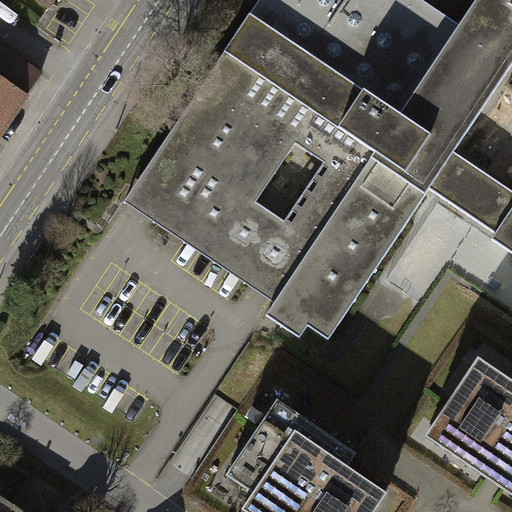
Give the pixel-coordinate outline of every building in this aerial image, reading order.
[(459,25),(419,0),(257,0),(119,204),(230,276),(259,294),(272,302),(261,315),(294,337),(295,338),(303,325),(325,339),(427,189),(492,233),(488,240),(511,255),(511,0),(475,0),(473,3),(459,25)] [(0,50),(0,82),(21,97),(36,75),(0,50)] [(0,127),(21,97),(0,82),(0,127)] [(511,382),(475,358),(421,436),(499,489),(511,498),(511,382)] [(274,399),(222,475),(249,493),(238,509),(242,511),(370,511),(383,492),(343,465),(352,452),(274,399)] [(0,511),(19,511),(8,504),(0,498),(0,511)]
